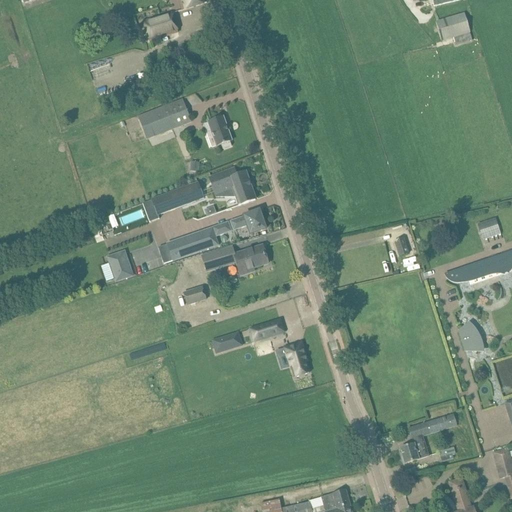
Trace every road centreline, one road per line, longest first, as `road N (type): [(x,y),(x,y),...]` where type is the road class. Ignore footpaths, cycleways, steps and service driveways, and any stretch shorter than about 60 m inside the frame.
road 1 (tertiary): [(388,511),(225,0)]
road 2 (track): [(245,64),(64,137)]
